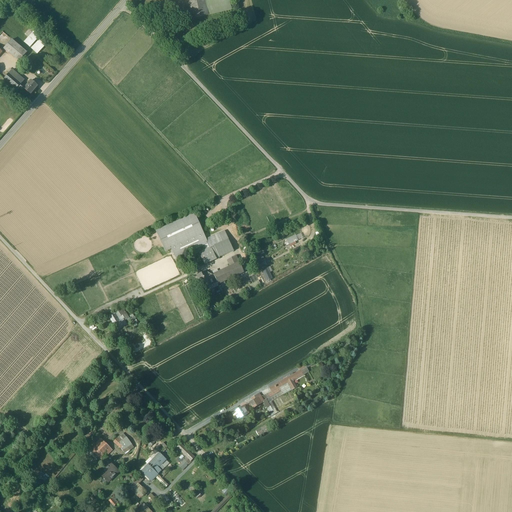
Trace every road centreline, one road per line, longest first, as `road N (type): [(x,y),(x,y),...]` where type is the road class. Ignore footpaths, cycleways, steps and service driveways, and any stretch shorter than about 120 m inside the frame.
road 1 (unclassified): [(511,219),(314,205),(123,3)]
road 2 (unclassified): [(0,236),(261,511)]
road 3 (track): [(322,423),(511,440)]
road 4 (secondary): [(123,3),(0,145)]
road 5 (track): [(403,0),(430,28),(511,44)]
